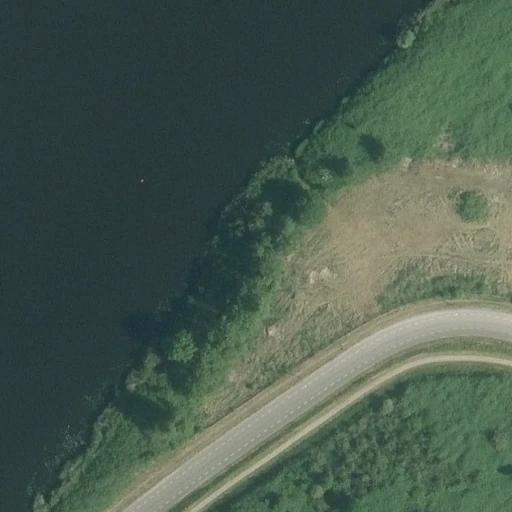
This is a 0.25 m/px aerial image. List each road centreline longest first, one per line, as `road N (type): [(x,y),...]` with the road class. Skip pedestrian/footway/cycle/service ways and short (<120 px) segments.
road 1 (unclassified): [(144,511),(382,344),(447,323),(511,328)]
road 2 (unknown): [(511,364),(413,364),(197,511)]
